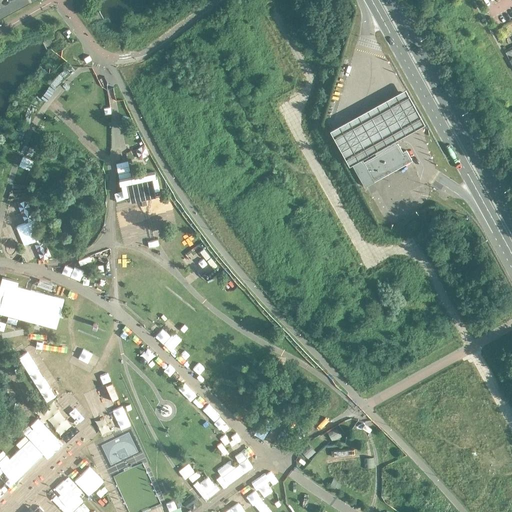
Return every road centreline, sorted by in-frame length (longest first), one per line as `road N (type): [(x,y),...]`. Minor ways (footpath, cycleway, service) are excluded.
road 1 (trunk): [(371,0),(505,243)]
road 2 (trunk): [(511,223),(388,0)]
